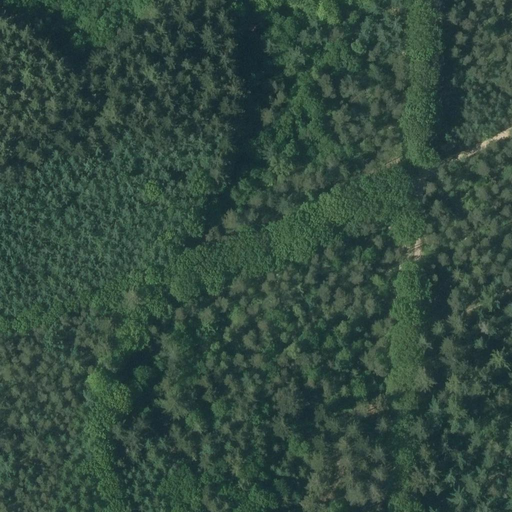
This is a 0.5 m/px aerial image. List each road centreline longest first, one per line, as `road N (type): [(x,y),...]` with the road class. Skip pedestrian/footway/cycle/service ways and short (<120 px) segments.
road 1 (track): [(0,327),(239,253),(420,176)]
road 2 (track): [(394,511),(402,225),(420,176)]
road 3 (track): [(227,0),(232,82),(220,152),(138,289)]
road 4 (track): [(408,511),(414,333)]
road 5 (track): [(420,176),(425,0)]
road 6 (track): [(414,333),(420,176)]
